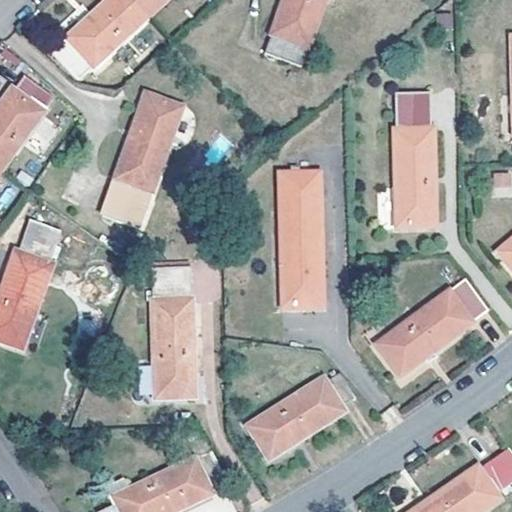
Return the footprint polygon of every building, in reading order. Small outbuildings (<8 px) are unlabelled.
[(113,0),(55,55),(81,83),(150,20),(131,0),(113,0)] [(131,0),(150,20),(170,0),(131,0)] [(287,0),(268,56),(304,69),(328,0),(287,0)] [(16,93),(14,92),(0,111),(0,172),(2,174),(34,130),(28,127),(39,111),(45,116),(56,100),(26,78),(16,93)] [(431,205),(438,205),(436,131),(435,132),(433,94),(398,96),(399,132),(397,133),(400,230),(432,229),(431,205)] [(149,115),(155,99),(149,97),(143,113),(149,115)] [(149,115),(143,113),(105,219),(142,231),(185,110),(155,99),(149,115)] [(34,130),(45,116),(39,111),(28,127),(34,130)] [(511,170),(491,172),(493,197),(511,195),(511,170)] [(320,175),(285,176),(287,212),(285,212),(287,309),(319,308),(319,292),(318,285),(325,285),(323,211),(321,211),(320,175)] [(52,267),(64,234),(32,222),(21,256),(19,255),(0,306),(0,322),(1,323),(0,326),(0,342),(25,352),(55,268),(52,267)] [(190,376),(197,376),(194,270),(155,271),(159,400),(191,400),(190,376)] [(491,313),(468,282),(394,337),(398,342),(385,352),(403,378),(491,313)] [(139,366),(139,394),(150,394),(150,366),(139,366)] [(327,381),(288,405),(265,420),(269,425),(255,435),(272,461),(348,413),(345,409),(359,400),(343,376),(329,384),(327,381)] [(181,511),(215,496),(213,492),(229,485),(204,434),(192,440),(200,460),(133,493),(136,499),(116,508),(108,511),(181,511)] [(511,474),(501,458),(483,471),(481,469),(418,511),(485,511),(503,500),(500,496),(511,487),(511,474)] [(136,499),(133,493),(127,481),(108,490),(116,508),(136,499)]
